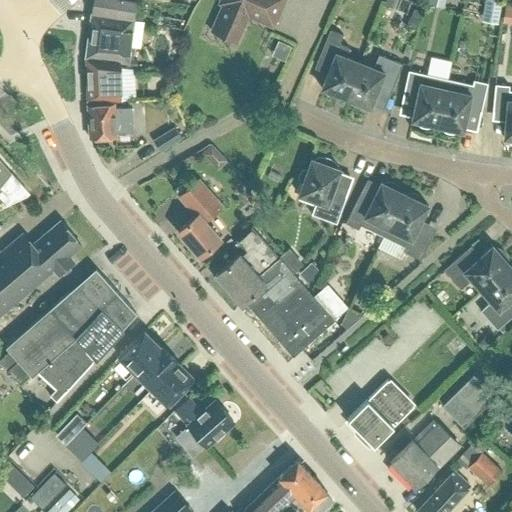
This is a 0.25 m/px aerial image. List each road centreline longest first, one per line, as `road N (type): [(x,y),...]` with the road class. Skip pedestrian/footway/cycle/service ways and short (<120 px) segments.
road 1 (tertiary): [(375,511),(101,203),(27,60)]
road 2 (residential): [(448,167),(370,147),(287,112)]
